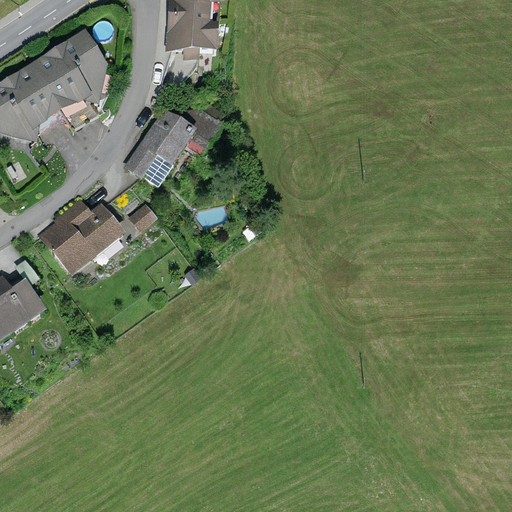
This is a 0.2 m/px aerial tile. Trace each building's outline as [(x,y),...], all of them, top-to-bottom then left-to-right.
[(219,0),(175,0),(172,57),(216,60),(219,0)] [(85,40),(32,73),(63,128),(100,106),(107,75),(85,40)] [(32,147),(63,128),(32,73),(0,92),(0,137),(1,140),(32,147)] [(202,138),(169,115),(132,170),(166,192),(202,138)] [(81,210),(44,238),(76,280),(130,240),(108,210),(90,222),(81,210)] [(159,225),(149,211),(134,222),(144,236),(159,225)] [(0,286),(0,347),(1,349),(52,315),(31,283),(16,293),(8,281),(0,286)]
